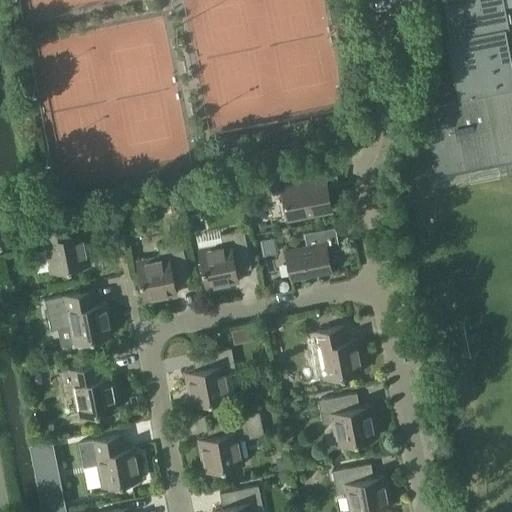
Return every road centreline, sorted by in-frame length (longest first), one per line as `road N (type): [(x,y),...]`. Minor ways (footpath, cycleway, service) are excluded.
road 1 (residential): [(180,511),(149,336),(379,283)]
road 2 (residential): [(425,511),(379,283)]
road 3 (residential): [(379,283),(362,180),(376,144)]
